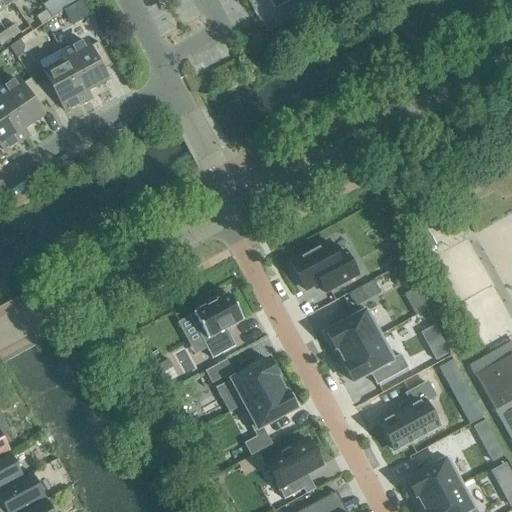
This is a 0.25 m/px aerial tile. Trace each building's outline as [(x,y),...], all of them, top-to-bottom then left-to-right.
[(9,0),(0,0),(0,11),(12,3),(9,0)] [(55,0),(50,0),(42,6),(45,11),(51,19),(57,15),(63,10),(55,0)] [(46,23),(50,20),(45,11),(35,18),(40,26),(46,23)] [(14,25),(4,32),(9,40),(19,33),(14,25)] [(0,46),(9,40),(4,32),(0,34),(0,46)] [(19,40),(8,48),(16,59),(22,55),(23,46),(19,40)] [(61,54),(65,62),(65,61),(83,94),(84,93),(105,82),(100,72),(110,67),(98,43),(87,49),(83,42),(61,54)] [(47,80),(35,87),(34,87),(44,102),(49,109),(60,104),(65,113),(88,101),(84,93),(83,94),(65,61),(65,62),(43,73),(47,80)] [(0,90),(0,102),(20,131),(21,131),(41,117),(35,109),(44,102),(34,87),(35,87),(30,79),(19,86),(15,80),(0,90)] [(0,146),(4,152),(25,138),(21,131),(20,131),(0,102),(0,146)] [(328,243),(289,264),(304,291),(318,283),(324,294),(357,276),(344,252),(335,257),(328,243)] [(372,281),(347,295),(354,308),(379,294),(372,281)] [(192,315),(188,318),(211,360),(234,347),(225,330),(240,321),(240,322),(242,321),(228,295),(226,296),(226,297),(224,298),(222,295),(208,303),(209,306),(194,314),(193,314),(192,315)] [(367,311),(325,334),(334,350),(336,349),(341,357),(380,335),(367,311)] [(433,326),(420,333),(435,361),(448,354),(433,326)] [(380,335),(341,357),(345,366),(343,367),(352,383),(369,374),(375,386),(407,369),(400,356),(393,359),(380,335)] [(511,362),(509,358),(474,377),(511,445),(511,362)] [(168,360),(157,366),(161,374),(171,369),(172,368),(168,360)] [(225,361),(204,373),(210,385),(223,378),(226,384),(239,408),(278,387),(279,386),(274,378),(276,377),(268,361),(234,379),(225,361)] [(412,408),(379,426),(394,452),(437,429),(423,403),(433,397),(426,384),(405,396),(412,408)] [(278,387),(239,408),(252,433),(294,410),(286,394),(282,395),(278,387)] [(484,422),(473,428),(479,440),(490,434),(484,422)] [(0,456),(8,452),(0,437),(0,456)] [(306,440),(263,463),(283,500),(302,490),(296,480),(321,467),(306,440)] [(0,456),(0,490),(22,478),(8,452),(0,456)] [(448,459),(406,482),(414,498),(417,497),(421,506),(461,484),(448,459)] [(511,477),(505,464),(490,472),(509,508),(511,506),(511,477)] [(22,478),(0,490),(0,505),(3,511),(21,511),(45,499),(31,473),(22,478)] [(476,511),(461,484),(421,506),(424,511),(476,511)] [(305,509),(299,511),(333,511),(337,510),(330,496),(305,509)] [(51,511),(45,499),(21,511),(51,511)]
